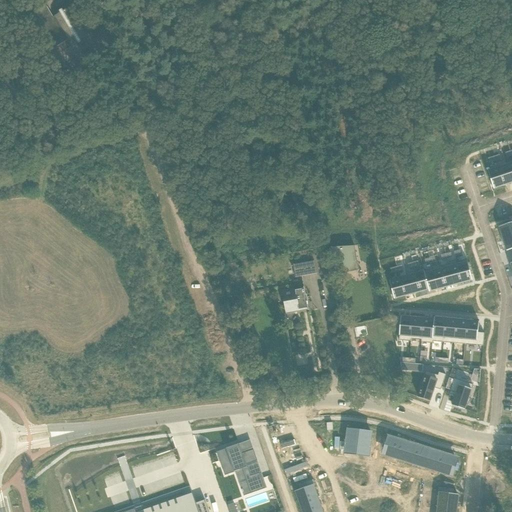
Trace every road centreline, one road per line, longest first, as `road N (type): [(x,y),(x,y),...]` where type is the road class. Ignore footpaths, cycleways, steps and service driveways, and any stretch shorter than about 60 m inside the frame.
road 1 (track): [(102,0),(250,406)]
road 2 (unclassified): [(67,432),(327,399),(379,405),(477,436)]
road 3 (residential): [(507,309),(478,208),(511,198)]
road 4 (unknown): [(179,414),(188,461),(106,491)]
road 5 (residential): [(494,440),(507,309)]
